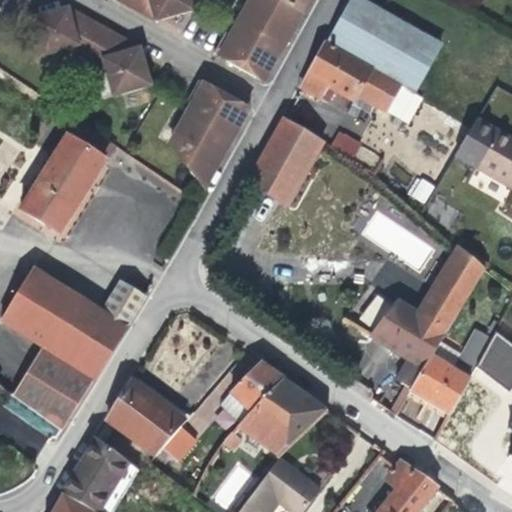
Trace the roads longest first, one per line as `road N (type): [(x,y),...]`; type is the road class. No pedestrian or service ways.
road 1 (residential): [(173,278),(511,511)]
road 2 (residential): [(173,278),(38,492),(16,507)]
road 3 (residential): [(83,0),(271,106)]
road 4 (residential): [(271,106),(173,278)]
road 5 (residential): [(330,0),(271,106)]
